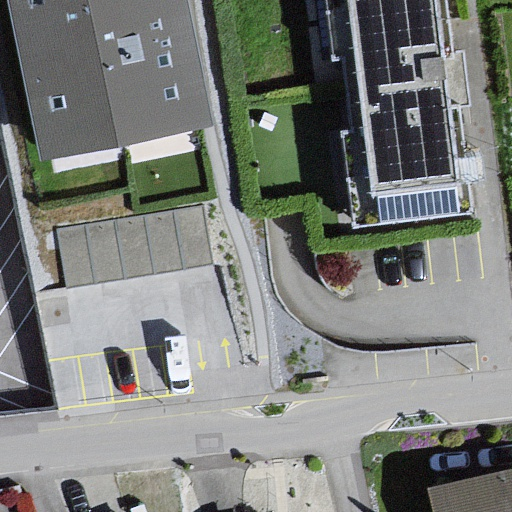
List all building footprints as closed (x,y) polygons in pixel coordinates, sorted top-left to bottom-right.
[(13,0),(43,148),(200,117),(176,0),(13,0)] [(442,0),(322,0),(356,227),(468,213),(442,0)] [(207,195),(60,211),(66,270),(214,255),(207,195)] [(511,511),(511,469),(423,487),(428,511),(511,511)] [(91,511),(131,511),(126,499),(91,511)]
